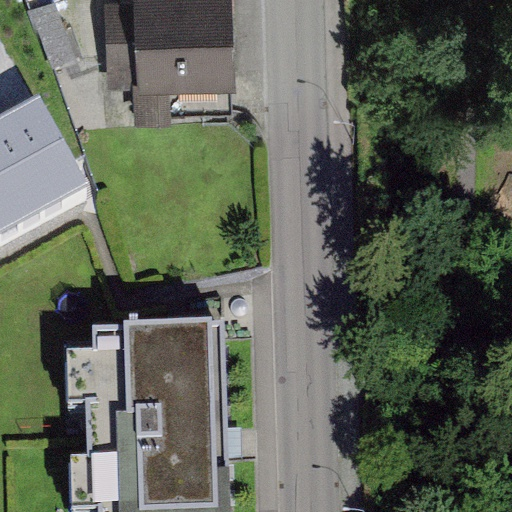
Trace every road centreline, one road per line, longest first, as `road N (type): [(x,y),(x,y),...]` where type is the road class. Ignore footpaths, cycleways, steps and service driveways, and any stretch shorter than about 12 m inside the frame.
road 1 (residential): [(297,0),(315,511)]
road 2 (track): [(483,0),(463,324),(483,403),(511,430)]
